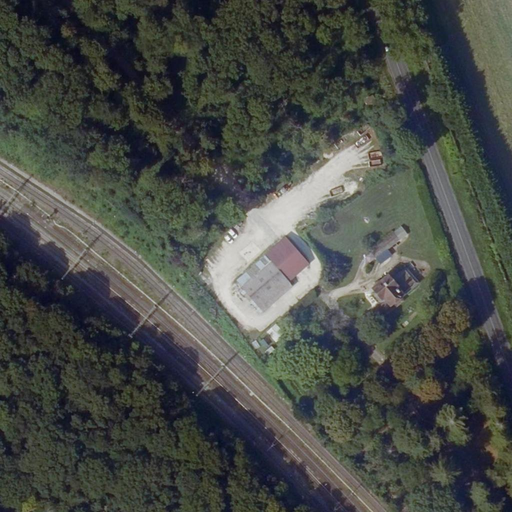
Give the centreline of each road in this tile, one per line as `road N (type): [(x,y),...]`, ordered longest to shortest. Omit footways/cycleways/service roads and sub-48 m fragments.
road 1 (secondary): [(374,0),(511,369)]
road 2 (track): [(0,414),(144,511)]
road 3 (track): [(0,473),(119,511)]
